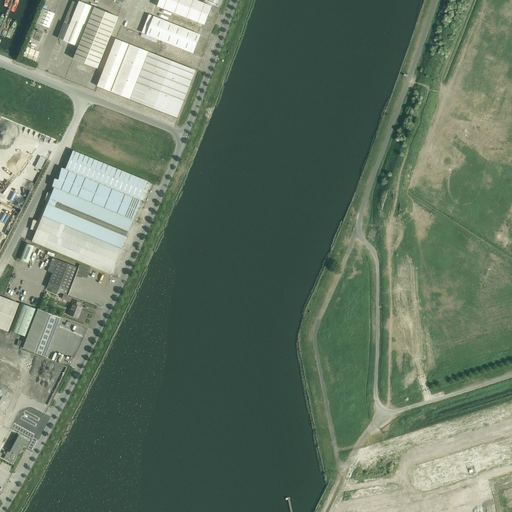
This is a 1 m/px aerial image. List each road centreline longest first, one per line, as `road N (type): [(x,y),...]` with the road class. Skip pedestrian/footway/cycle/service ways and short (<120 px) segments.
road 1 (unclassified): [(0,511),(116,292),(184,136)]
road 2 (unclassified): [(342,471),(315,339),(355,234)]
road 3 (unclassified): [(355,234),(434,0)]
road 4 (unclassified): [(0,271),(86,97)]
road 5 (unclassified): [(355,234),(377,263),(375,394),(389,411)]
road 6 (unclassified): [(184,136),(234,0)]
road 7 (unclassified): [(389,411),(511,375)]
